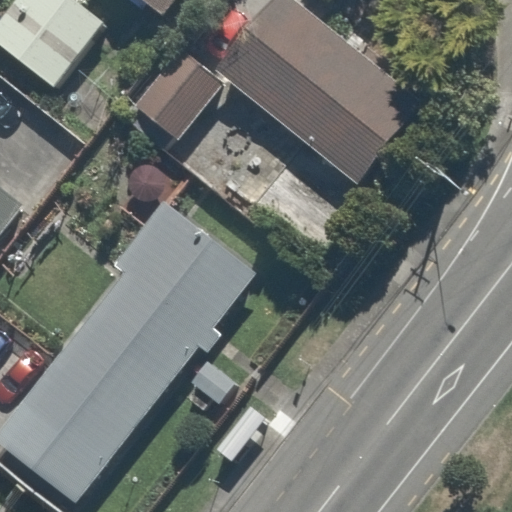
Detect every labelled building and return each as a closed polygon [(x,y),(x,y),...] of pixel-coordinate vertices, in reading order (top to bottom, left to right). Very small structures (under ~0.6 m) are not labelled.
[(121,22),(91,0),(9,0),(0,12),(0,48),(65,97),(121,22)] [(144,0),(167,17),(180,0),(144,0)] [(427,102),(300,0),(269,0),(216,67),(229,78),(361,185),(427,102)] [(185,139),(226,83),(178,48),(137,105),(185,139)] [(0,229),(23,204),(0,184),(0,229)] [(164,195),(110,264),(126,276),(0,439),(0,446),(77,506),(261,269),(164,195)]
